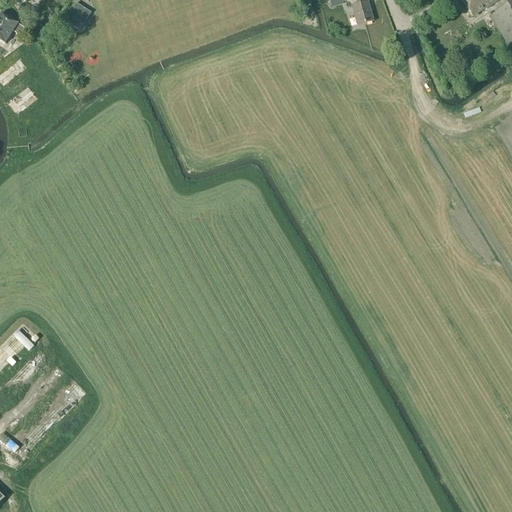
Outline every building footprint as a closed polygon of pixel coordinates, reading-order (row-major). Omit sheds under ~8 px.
[(360,5),(358,0),(337,0),(339,4),(345,2),(347,9),(352,8),(358,27),(374,22),(368,3),(360,5)] [(511,0),(460,0),(473,18),(484,10),(484,11),(501,0),(506,0),(509,4),(489,18),(511,51),(511,0)] [(32,10),(22,4),(18,11),(28,17),(32,10)] [(69,17),(65,23),(79,31),(83,25),(83,26),(91,14),(76,4),(68,16),(69,17)] [(13,32),(13,33),(20,37),(24,29),(18,25),(2,14),(0,16),(0,24),(4,27),(7,29),(7,28),(13,32)] [(0,41),(5,45),(13,33),(13,32),(7,28),(7,29),(4,27),(0,24),(0,41)] [(0,85),(2,88),(26,69),(19,60),(0,75),(0,85)] [(22,112),(37,100),(28,88),(12,101),(22,112)] [(37,348),(27,361),(40,371),(44,367),(48,370),(55,362),(37,348)]
